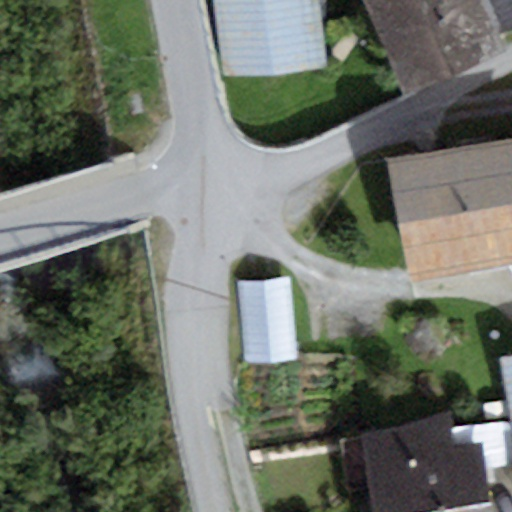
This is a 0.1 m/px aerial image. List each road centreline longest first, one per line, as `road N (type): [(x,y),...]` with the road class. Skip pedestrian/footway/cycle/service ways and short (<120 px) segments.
road 1 (residential): [(207,179),(187,374),(213,511)]
road 2 (track): [(207,179),(298,168),(511,64)]
road 3 (residential): [(207,179),(0,231)]
road 4 (unclassified): [(174,0),(207,179)]
